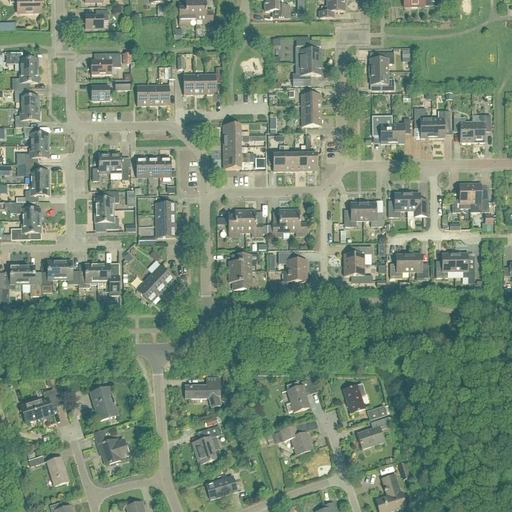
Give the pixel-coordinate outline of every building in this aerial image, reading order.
[(17,0),(18,15),(40,15),(39,0),(17,0)] [(179,10),(179,15),(179,28),(190,28),(190,23),(196,23),(196,0),(185,1),(185,10),(179,10)] [(206,0),(196,0),(196,23),(202,23),(202,28),(213,27),(213,15),(206,15),(206,0)] [(403,0),(404,6),(404,9),(411,9),(417,9),(417,8),(423,8),(423,0),(403,0)] [(344,1),(326,1),(327,9),(321,9),(321,14),(319,14),(319,21),(333,20),(333,14),(344,14),(344,1)] [(265,15),(272,14),(272,20),(289,20),(289,8),(284,8),(283,2),(264,3),(265,15)] [(104,24),(108,24),(108,13),(95,13),(95,19),(85,19),(85,32),(104,32),(104,24)] [(295,54),(295,66),(321,66),(320,53),(306,53),(306,50),(310,50),(310,44),(296,44),(296,53),(295,54)] [(6,67),(14,67),(14,55),(6,55),(6,67)] [(19,74),(38,74),(38,62),(27,62),(27,55),(14,55),(14,67),(19,67),(19,74)] [(369,62),(370,75),(387,74),(387,67),(393,67),(393,55),(378,55),(379,61),(369,62)] [(91,64),(91,77),(111,77),(111,70),(120,70),(120,56),(107,56),(107,64),(91,64)] [(292,88),(297,88),(311,88),(311,82),(307,82),(307,78),(321,78),(321,66),(295,66),(295,76),(292,76),(292,88)] [(215,77),(204,77),(205,97),(216,97),(215,86),(222,86),(222,70),(215,70),(215,77)] [(12,92),(14,92),(14,93),(27,93),(27,86),(39,86),(38,74),(19,74),(19,81),(12,81),(12,92)] [(387,74),(370,75),(370,88),(379,87),(379,94),(394,93),(394,82),(388,82),(387,74)] [(194,97),(194,77),(183,77),(183,98),(194,97)] [(204,77),(194,77),(194,97),(205,97),(204,77)] [(115,84),(115,93),(129,93),(129,84),(115,84)] [(147,108),(147,88),(136,88),(136,109),(147,108)] [(158,88),(147,88),(147,108),(158,108),(158,88)] [(169,88),(158,88),(158,108),(169,108),(169,88)] [(91,90),(92,103),(109,103),(109,89),(91,90)] [(19,104),(19,111),(39,111),(39,99),(28,99),(27,93),(14,93),(14,104),(19,104)] [(300,97),(301,108),(321,108),(321,97),(300,97)] [(301,108),(301,119),(321,119),(321,108),(301,108)] [(24,130),(28,130),(28,123),(39,123),(39,111),(19,111),(19,119),(15,119),(15,130),(24,130)] [(432,141),(431,122),(425,122),(425,117),(425,111),(413,111),(414,131),(420,131),(420,141),(432,141)] [(438,122),(431,122),(432,141),(444,140),(444,131),(450,131),(449,113),(438,114),(438,122)] [(479,118),(471,118),(472,125),(472,145),(484,145),(484,132),(490,132),(490,118),(479,118)] [(321,119),(301,119),(301,130),(321,130),(321,119)] [(460,145),(472,145),(472,125),(464,125),(464,120),(453,120),(453,132),(459,132),(460,145)] [(403,127),(392,127),(392,146),(404,146),(404,136),(410,136),(409,121),(403,122),(403,127)] [(392,146),(392,127),(385,127),(385,122),(374,122),(374,137),(380,137),(380,146),(392,146)] [(223,128),(223,140),(248,139),(248,135),(240,135),(240,128),(223,128)] [(29,149),(48,149),(48,136),(37,137),(37,130),(28,130),(24,130),(24,141),(29,141),(29,149)] [(223,140),(223,151),(240,150),(240,144),(248,144),(248,139),(223,140)] [(305,149),(305,174),(316,174),(316,157),(310,157),(310,144),(305,144),(305,145),(305,148),(305,149)] [(24,168),(37,168),(37,161),(48,161),(48,149),(29,149),(29,156),(24,157),(24,168)] [(284,174),(283,149),(279,149),(279,157),(272,157),(272,175),(284,174)] [(288,149),(283,149),(284,174),(294,174),(294,157),(288,157),(288,149)] [(301,157),(294,157),(294,174),(305,174),(305,149),(301,149),(301,157)] [(223,151),(223,161),(249,161),(249,157),(240,157),(240,150),(223,151)] [(110,175),(110,157),(98,157),(98,171),(92,171),(92,184),(99,184),(98,175),(110,175)] [(121,157),(110,157),(110,175),(121,175),(121,184),(128,184),(128,171),(122,171),(121,157)] [(170,161),(159,162),(159,180),(171,180),(171,173),(170,161)] [(249,161),(223,161),(223,172),(240,172),(240,165),(249,165),(249,161)] [(147,180),(147,162),(136,162),(136,180),(147,180)] [(159,162),(147,162),(147,180),(159,180),(159,162)] [(30,187),(49,186),(48,174),(38,174),(37,168),(24,168),(25,179),(29,179),(30,187)] [(16,200),(16,206),(25,205),(29,205),(38,205),(38,199),(49,199),(49,186),(30,187),(30,194),(25,194),(25,200),(16,200)] [(459,211),(470,211),(469,187),(458,187),(458,203),(451,203),(451,216),(459,216),(459,211)] [(469,187),(470,211),(470,216),(488,215),(488,202),(481,203),(480,187),(469,187)] [(93,201),(94,214),(113,213),(113,206),(118,206),(118,194),(105,195),(105,201),(93,201)] [(419,196),(406,197),(406,215),(414,215),(414,220),(424,220),(426,220),(425,203),(419,204),(419,196)] [(406,215),(406,197),(393,197),(393,204),(387,204),(387,221),(399,221),(399,215),(406,215)] [(6,212),(16,212),(16,216),(21,216),(21,225),(40,224),(40,212),(29,212),(29,205),(25,205),(16,206),(6,206),(6,212)] [(156,207),(156,218),(174,218),(174,206),(169,206),(164,207),(156,207)] [(363,224),(363,206),(350,206),(350,214),(344,214),(344,230),(356,230),(355,224),(363,224)] [(375,206),(363,206),(363,224),(370,224),(370,230),(382,230),(382,213),(375,213),(375,206)] [(113,213),(94,214),(94,226),(106,226),(106,233),(118,232),(118,221),(113,221),(113,213)] [(255,213),(245,214),(245,236),(251,236),(251,240),(262,240),(262,237),(267,237),(267,236),(267,228),(262,228),(262,227),(256,227),(255,213)] [(272,227),(267,227),(267,228),(267,236),(272,237),(272,240),(283,240),(283,241),(289,241),(289,236),(289,213),(278,213),(278,227),(272,227)] [(299,213),(289,213),(289,236),(295,236),(295,239),(306,239),(306,226),(299,226),(299,213)] [(228,215),(228,227),(228,240),(239,240),(239,236),(245,236),(245,214),(234,214),(234,215),(228,215)] [(156,218),(157,230),(175,230),(174,218),(156,218)] [(11,232),(11,243),(29,243),(29,237),(41,236),(40,224),(21,225),(21,232),(11,232)] [(175,230),(157,230),(157,241),(175,241),(175,230)] [(343,257),(343,269),(363,268),(363,258),(371,258),(371,250),(359,250),(359,257),(343,257)] [(155,263),(160,259),(154,253),(153,253),(149,257),(155,263)] [(123,260),(125,262),(128,265),(133,260),(128,255),(124,259),(123,260)] [(286,274),(282,274),(306,274),(306,263),(291,263),(290,256),(278,256),(278,267),(286,266),(286,274)] [(421,257),(408,258),(408,275),(416,275),(416,282),(428,281),(427,267),(421,267),(421,257)] [(447,275),(454,275),(454,257),(441,257),(441,265),(435,265),(435,281),(447,281),(447,275)] [(454,257),(454,275),(462,275),(462,281),(467,281),(467,287),(473,287),(473,272),(467,272),(467,257),(454,257)] [(229,265),(229,275),(251,275),(255,275),(255,269),(255,264),(259,264),(259,258),(255,258),(242,258),(242,265),(231,265),(229,265)] [(408,275),(408,258),(395,258),(395,267),(389,267),(389,282),(401,282),(401,275),(408,275)] [(41,295),(52,295),(52,283),(59,283),(59,264),(47,264),(47,275),(40,275),(40,279),(41,295)] [(71,264),(59,264),(59,283),(67,283),(67,288),(78,288),(78,279),(78,275),(72,275),(71,264)] [(78,279),(78,288),(78,291),(89,291),(89,286),(97,286),(97,267),(85,267),(85,279),(78,279)] [(97,267),(97,286),(104,286),(105,294),(109,294),(109,298),(119,298),(119,278),(109,278),(109,267),(97,267)] [(3,292),(14,292),(14,293),(22,293),(22,287),(22,268),(9,268),(10,279),(3,279),(3,292)] [(22,287),(29,287),(29,299),(41,299),(41,295),(40,279),(34,279),(34,268),(22,268),(22,287)] [(363,268),(343,269),(343,279),(359,279),(359,287),(372,287),(372,279),(363,279),(363,268)] [(161,269),(153,277),(165,289),(174,281),(161,269)] [(307,285),(306,274),(282,274),(283,285),(282,285),(278,285),(278,293),(291,292),(291,285),(307,285)] [(251,275),(229,275),(229,286),(232,286),(242,285),(242,292),(255,292),(255,281),(251,281),(251,275)] [(153,277),(145,285),(157,298),(165,289),(153,277)] [(157,298),(145,285),(137,294),(149,306),(157,298)] [(3,292),(0,292),(0,308),(9,308),(8,292),(3,292)] [(220,408),(217,398),(219,398),(219,381),(206,381),(206,388),(185,389),(185,401),(209,401),(211,410),(220,408)] [(288,415),(293,413),(294,415),(309,411),(304,395),(316,391),(313,381),(301,384),(302,389),(299,389),(297,384),(286,388),(287,393),(291,405),(285,407),(288,415)] [(351,416),(365,412),(361,399),(366,398),(362,386),(343,393),(351,416)] [(90,396),(98,424),(118,418),(109,390),(90,396)] [(25,426),(30,424),(53,417),(51,411),(62,408),(57,391),(43,395),(45,401),(20,409),(25,426)] [(366,413),(369,423),(387,417),(384,408),(366,413)] [(216,420),(204,423),(205,429),(217,425),(216,420)] [(356,436),(357,439),(361,452),(384,445),(380,433),(388,430),(385,422),(370,426),(372,431),(356,436)] [(283,444),(291,441),(296,458),(312,453),(307,435),(308,435),(305,426),(294,429),(294,428),(279,433),(283,444)] [(200,443),(193,445),(199,466),(216,461),(209,441),(221,437),(219,428),(202,433),(204,441),(203,442),(200,443)] [(105,468),(121,463),(125,461),(125,459),(128,458),(123,442),(119,443),(119,441),(107,445),(104,434),(94,437),(99,456),(101,455),(105,468)] [(279,434),(271,437),(274,445),(274,446),(282,444),(279,434)] [(25,455),(28,461),(35,459),(32,452),(25,455)] [(28,462),(30,469),(44,465),(42,458),(28,462)] [(46,464),(54,489),(68,484),(61,460),(46,464)] [(256,466),(254,460),(247,462),(249,469),(256,466)] [(397,467),(399,473),(407,470),(404,464),(397,467)] [(399,495),(394,478),(382,481),(385,492),(384,492),(384,494),(387,493),(388,499),(376,503),(378,511),(397,511),(405,510),(401,495),(399,495)] [(205,487),(210,502),(237,494),(233,479),(205,487)]
